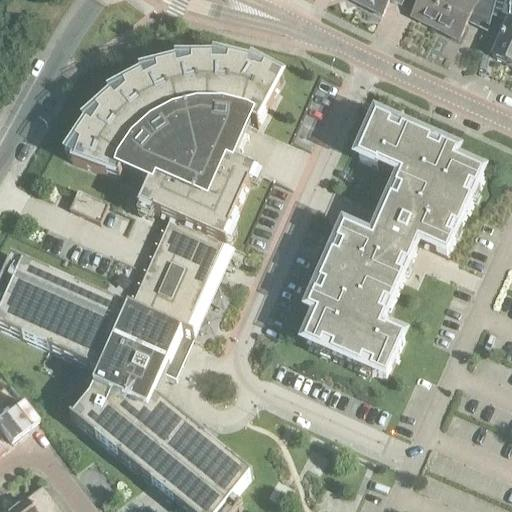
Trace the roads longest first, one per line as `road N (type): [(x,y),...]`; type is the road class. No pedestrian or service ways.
road 1 (residential): [(371,61),(235,373)]
road 2 (residential): [(418,458),(504,257)]
road 3 (unclassified): [(0,165),(99,0)]
road 4 (residential): [(246,388),(418,458)]
road 5 (tertiary): [(511,126),(371,61)]
road 6 (residential): [(235,373),(203,377),(198,405),(212,419),(232,419),(246,404),(246,388)]
